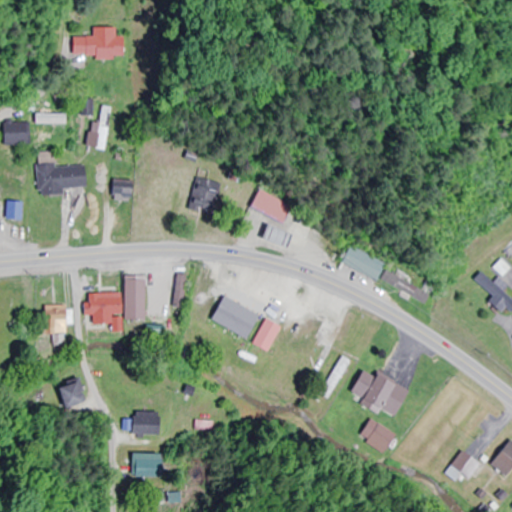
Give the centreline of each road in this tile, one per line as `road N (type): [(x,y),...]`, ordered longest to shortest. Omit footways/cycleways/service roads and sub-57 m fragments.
road 1 (primary): [(511,401),(342,290),(248,259),(179,252),(0,263)]
road 2 (residential): [(36,260),(130,413),(174,511)]
road 3 (residential): [(0,111),(62,65),(76,0)]
